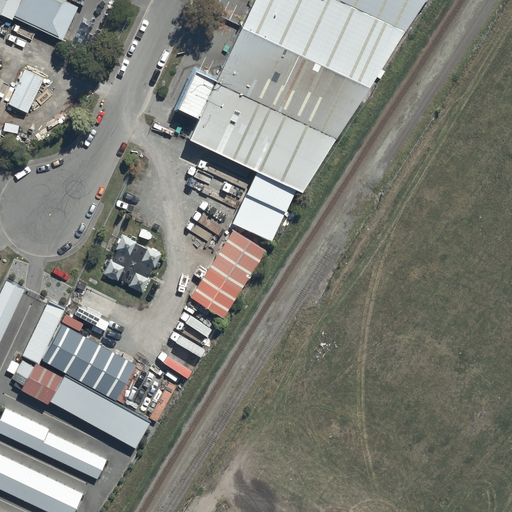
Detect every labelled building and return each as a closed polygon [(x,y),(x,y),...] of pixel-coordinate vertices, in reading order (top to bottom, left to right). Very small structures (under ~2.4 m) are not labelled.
[(0,0),(0,9),(67,42),(81,12),(57,0),(0,0)] [(98,0),(97,6),(87,2),(74,34),(84,38),(91,19),(105,25),(114,0),(113,0),(104,0),(103,2),(99,0),(98,0)] [(337,141),(419,0),(255,0),(214,85),(337,141)] [(99,36),(91,33),(83,50),(91,54),(99,36)] [(41,70),(21,60),(5,93),(25,102),(41,70)] [(51,71),(47,78),(60,86),(64,78),(51,71)] [(337,141),(214,85),(189,138),(303,193),(337,141)] [(492,87),(484,99),(494,105),(502,94),(492,87)] [(480,107),(472,118),(482,124),(489,113),(480,107)] [(54,118),(41,127),(46,134),(59,125),(54,118)] [(511,130),(456,214),(489,236),(492,232),(511,244),(511,130)] [(285,211),(261,200),(247,230),(271,241),(285,211)] [(264,248),(231,229),(189,302),(222,321),(264,248)] [(122,236),(103,276),(142,295),(161,256),(122,236)] [(0,289),(0,337),(25,284),(7,275),(0,289)] [(63,303),(47,295),(20,349),(37,357),(63,303)] [(129,358),(65,321),(44,356),(109,393),(129,358)] [(47,395),(60,372),(32,357),(17,383),(45,398),(47,395)] [(150,422),(63,372),(50,395),(137,445),(150,422)] [(109,459),(6,408),(0,420),(0,430),(99,479),(109,459)] [(73,511),(81,497),(0,456),(0,488),(47,511),(73,511)]
